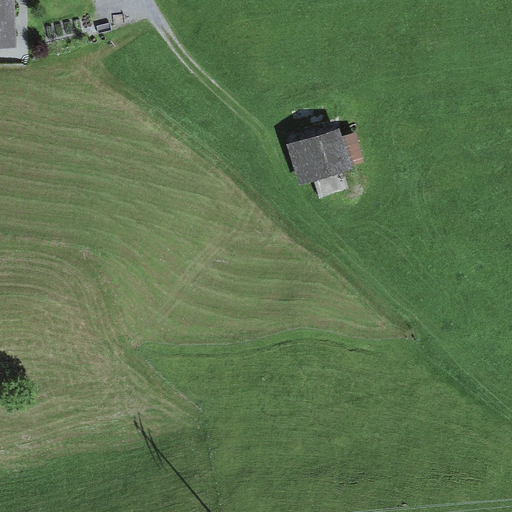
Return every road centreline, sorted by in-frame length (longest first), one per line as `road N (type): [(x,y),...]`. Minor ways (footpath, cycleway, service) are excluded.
road 1 (motorway): [(47,0),(511,238)]
road 2 (track): [(156,0),(194,61),(277,152)]
road 3 (motorway): [(511,69),(376,0)]
